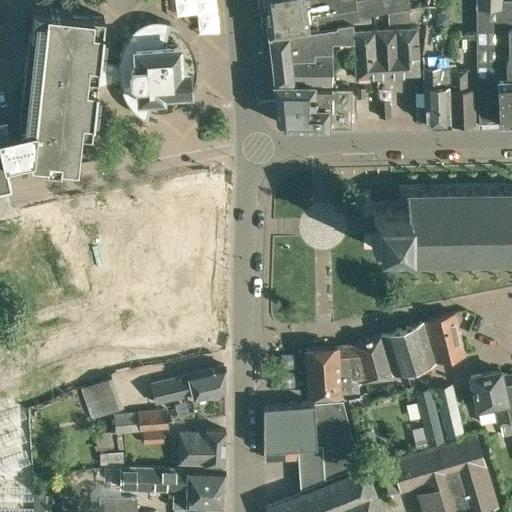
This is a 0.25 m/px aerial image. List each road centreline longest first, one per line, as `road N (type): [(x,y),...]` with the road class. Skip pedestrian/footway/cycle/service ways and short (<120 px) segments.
road 1 (tertiary): [(242,511),(246,145)]
road 2 (tertiary): [(246,145),(511,143)]
road 3 (tertiary): [(246,145),(234,0)]
